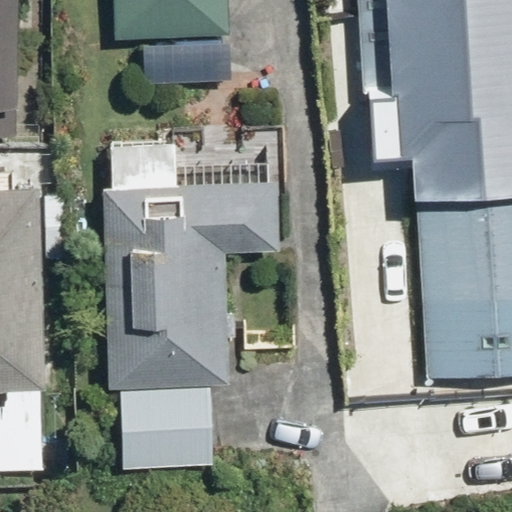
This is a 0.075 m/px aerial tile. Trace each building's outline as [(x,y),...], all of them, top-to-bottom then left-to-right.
[(0,0),(0,132),(7,132),(7,96),(13,96),(14,0),(0,0)] [(228,0),(111,0),(113,42),(230,37),(228,0)] [(511,0),(356,0),(362,85),(386,84),(390,145),(408,144),(421,373),(511,367),(511,0)] [(107,180),(98,180),(106,381),(227,377),(222,246),(277,244),(275,174),(174,177),(173,136),(106,139),(107,180)] [(43,381),(37,180),(0,180),(0,465),(41,465),(39,381),(43,381)] [(214,388),(120,385),(118,460),(212,462),(214,388)]
